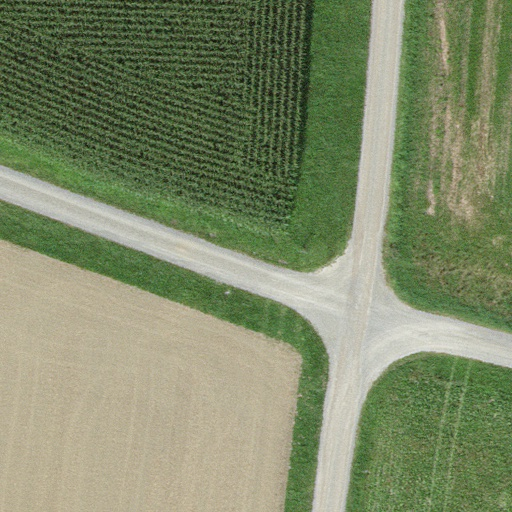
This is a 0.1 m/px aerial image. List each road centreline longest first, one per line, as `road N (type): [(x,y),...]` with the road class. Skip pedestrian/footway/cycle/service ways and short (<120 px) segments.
road 1 (track): [(511,347),(361,311),(0,182)]
road 2 (track): [(382,0),(361,311),(334,511)]
